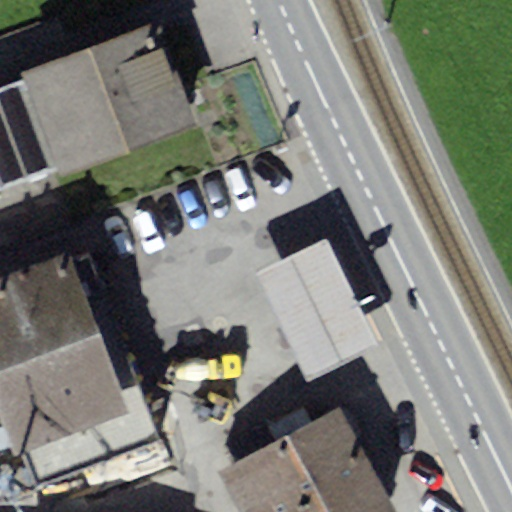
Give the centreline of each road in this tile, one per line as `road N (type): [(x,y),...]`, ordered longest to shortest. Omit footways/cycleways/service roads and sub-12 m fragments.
road 1 (primary): [(511,489),(277,0)]
road 2 (unknown): [(366,185),(197,255),(175,300),(175,359),(231,511)]
